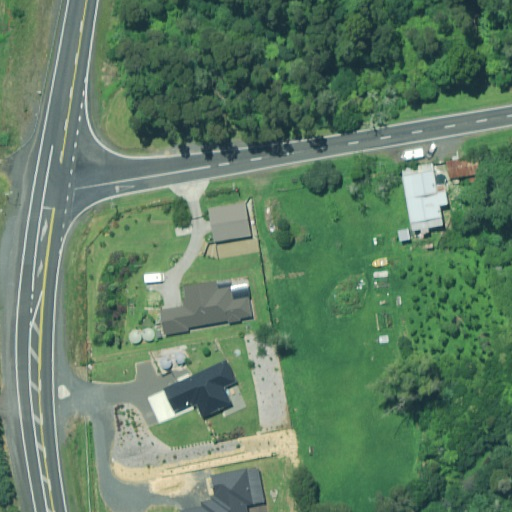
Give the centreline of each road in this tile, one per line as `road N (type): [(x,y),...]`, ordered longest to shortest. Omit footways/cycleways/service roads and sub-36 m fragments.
road 1 (unclassified): [(511,105),(58,186)]
road 2 (primary): [(53,511),(39,355),(58,186)]
road 3 (primary): [(58,186),(86,0)]
